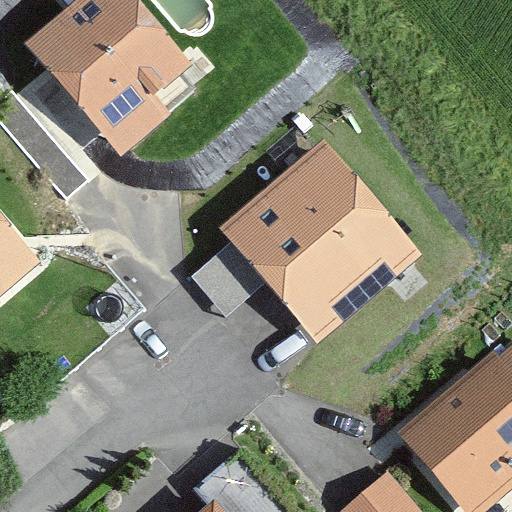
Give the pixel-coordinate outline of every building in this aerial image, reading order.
[(204,87),(129,0),(79,0),(23,49),(118,160),(204,87)] [(410,254),(325,153),(232,231),(317,332),(410,254)] [(0,289),(30,263),(0,227),(0,289)] [(511,348),(406,432),(469,511),(473,511),(511,483),(511,481),(511,348)] [(416,511),(387,478),(346,511),(416,511)]
